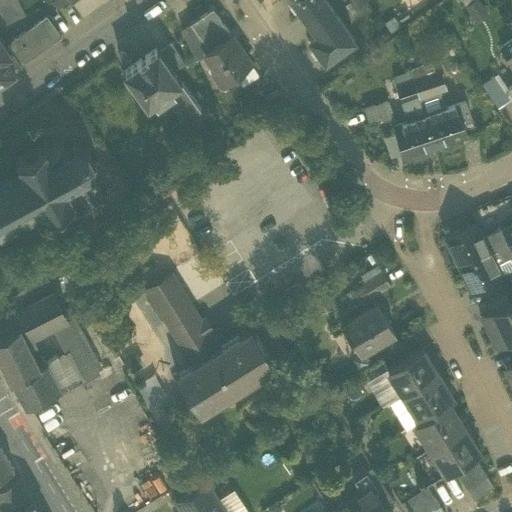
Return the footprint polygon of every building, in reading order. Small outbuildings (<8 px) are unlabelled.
[(0,0),(0,19),(3,25),(25,14),(17,0),(0,0)] [(68,1),(67,0),(50,0),(57,9),(68,1)] [(309,39),(325,61),(354,40),(325,0),(293,0),(317,34),(309,39)] [(488,15),(478,0),(472,0),(464,6),(475,24),(488,15)] [(211,69),(222,85),(237,75),(251,65),(213,8),(191,23),(208,49),(203,52),(204,54),(214,68),(211,69)] [(12,40),(9,47),(20,64),(22,63),(60,36),(59,35),(46,16),(12,40)] [(181,30),(195,60),(204,54),(203,52),(208,49),(191,23),(181,30)] [(0,79),(21,64),(20,64),(9,47),(0,35),(0,79)] [(511,38),(500,47),(511,64),(511,85),(508,88),(511,94),(511,38)] [(171,44),(183,62),(189,58),(176,40),(171,44)] [(160,51),(173,69),(183,62),(171,44),(160,51)] [(123,71),(146,105),(153,101),(156,105),(173,93),(181,103),(192,96),(177,74),(173,69),(160,51),(158,47),(147,54),(138,60),(138,61),(123,71)] [(237,75),(243,84),(258,74),(251,65),(237,75)] [(413,80),(419,96),(437,90),(444,88),(438,71),(413,80)] [(481,84),(497,107),(510,98),(494,76),(481,84)] [(396,85),(402,102),(419,96),(413,80),(396,85)] [(437,90),(419,96),(425,115),(443,108),(437,90)] [(181,103),(189,115),(200,108),(192,96),(181,103)] [(419,96),(402,102),(408,120),(425,115),(419,96)] [(365,107),(370,123),(392,115),(387,100),(365,107)] [(464,101),(455,104),(461,122),(470,119),(464,101)] [(443,108),(425,115),(435,144),(465,134),(461,122),(455,104),(443,108)] [(403,155),(435,144),(425,115),(408,120),(393,125),(395,133),(402,151),(403,155)] [(402,151),(395,133),(384,136),(391,155),(402,151)] [(0,235),(1,231),(3,229),(4,231),(14,226),(13,224),(14,224),(15,227),(18,225),(16,222),(27,216),(29,219),(32,218),(30,214),(43,208),(45,212),(44,217),(47,218),(48,213),(71,201),(74,202),(80,213),(104,199),(92,176),(93,174),(90,172),(92,162),(97,162),(97,159),(92,159),(87,151),(90,147),(88,145),(85,148),(75,146),(75,142),(72,142),(72,146),(64,150),(60,143),(62,140),(60,138),(58,141),(54,140),(54,136),(51,136),(52,140),(47,142),(46,140),(43,139),(41,145),(18,156),(13,155),(13,158),(18,160),(20,165),(7,171),(6,168),(3,169),(5,172),(0,174),(0,235)] [(457,264),(490,249),(483,235),(476,222),(444,237),(457,264)] [(511,222),(501,228),(507,240),(511,237),(511,222)] [(501,226),(483,235),(490,249),(507,240),(501,228),(501,226)] [(511,248),(507,240),(490,249),(496,262),(511,253),(511,248)] [(502,274),(496,262),(490,249),(457,264),(471,291),(486,283),(488,288),(493,285),(491,281),(503,276),(502,274)] [(511,253),(496,262),(502,274),(511,268),(511,253)] [(364,283),(382,272),(376,264),(359,274),(364,283)] [(193,364),(210,353),(183,309),(171,291),(180,285),(170,270),(144,287),(193,364)] [(363,284),(370,296),(389,285),(382,272),(364,283),(363,284)] [(44,273),(39,276),(48,293),(53,290),(44,273)] [(15,309),(48,293),(39,276),(9,298),(15,309)] [(68,319),(53,290),(48,293),(15,309),(17,313),(31,338),(32,337),(53,327),(68,319)] [(481,303),(486,314),(511,302),(506,291),(481,303)] [(482,316),(496,345),(511,337),(511,301),(511,302),(486,314),(482,316)] [(341,323),(360,354),(394,333),(375,302),(341,323)] [(191,304),(183,309),(210,353),(219,347),(209,332),(211,331),(203,318),(201,319),(191,304)] [(0,322),(0,360),(11,381),(39,367),(38,365),(29,348),(36,345),(32,337),(31,338),(17,313),(0,322)] [(96,374),(68,319),(53,327),(65,351),(80,379),(81,382),(96,374)] [(251,327),(219,347),(210,353),(193,364),(176,374),(199,411),(275,364),(251,327)] [(387,369),(403,394),(437,373),(421,347),(387,369)] [(65,351),(44,362),(59,390),(80,379),(65,351)] [(138,352),(121,360),(128,372),(145,364),(138,352)] [(11,381),(25,407),(59,390),(44,362),(38,365),(39,367),(11,381)] [(403,394),(387,369),(366,382),(383,407),(389,403),(403,394)] [(453,398),(437,373),(403,394),(419,419),(448,401),(453,398)] [(419,419),(403,394),(389,403),(405,428),(415,422),(419,419)] [(464,427),(448,401),(419,419),(415,422),(431,448),(464,427)] [(480,452),(464,427),(431,448),(446,473),(454,468),(474,456),(480,452)] [(320,443),(303,445),(306,462),(322,459),(320,443)] [(0,447),(0,474),(13,468),(0,447)] [(454,468),(460,478),(481,466),(474,456),(454,468)] [(369,485),(383,507),(393,500),(371,466),(360,473),(368,485),(369,485)] [(487,476),(481,466),(460,478),(467,489),(487,476)] [(494,486),(487,476),(467,489),(473,499),(494,486)] [(0,511),(39,511),(20,477),(12,481),(0,487),(0,511)] [(440,477),(429,481),(437,500),(447,496),(440,477)] [(175,500),(182,511),(226,511),(217,498),(205,480),(175,500)] [(368,485),(331,510),(332,511),(387,511),(383,507),(369,485),(368,485)] [(407,498),(413,508),(433,495),(427,485),(407,498)] [(250,511),(234,487),(217,498),(226,511),(250,511)] [(413,508),(415,511),(429,511),(440,505),(433,495),(413,508)]
